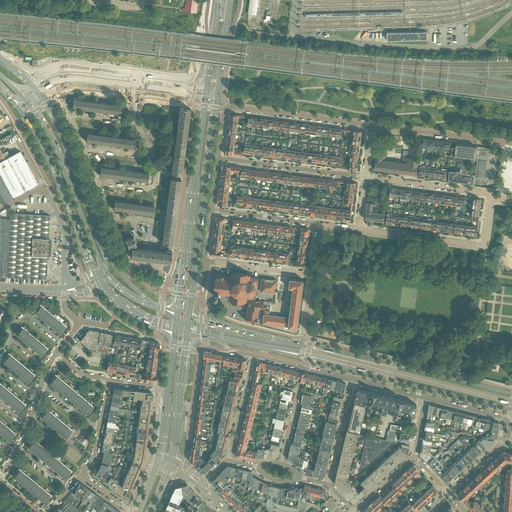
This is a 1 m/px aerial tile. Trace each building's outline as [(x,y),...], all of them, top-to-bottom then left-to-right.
[(184,11),(196,13),(197,1),(197,0),(185,0),(185,8),(184,11)] [(254,13),(254,14),(254,16),(254,18),(258,18),(259,15),(260,15),(263,16),(264,16),(267,16),(268,13),(267,13),(267,10),(268,1),(268,0),(257,0),(257,5),(257,8),(255,8),(255,10),(254,11),(254,13)] [(387,33),(387,40),(427,39),(427,32),(387,33)] [(119,115),(118,117),(121,161),(121,162),(122,164),(122,165),(124,167),(125,168),(126,169),(128,169),(130,169),(159,172),(161,172),(163,172),(164,171),(166,170),(167,169),(168,168),(169,167),(182,138),(187,128),(187,126),(188,124),(187,122),(187,120),(186,118),(185,117),(183,116),(182,115),(180,114),(129,107),(127,107),(126,108),(124,108),(122,109),(121,111),(120,112),(119,114),(119,115)] [(475,157),(476,149),(477,147),(456,144),(456,148),(452,147),(451,156),(454,156),(454,159),(465,160),(465,156),(475,157)] [(475,174),(474,183),(483,185),(483,184),(484,178),(485,169),(486,161),(487,161),(487,160),(486,160),(487,157),(487,150),(488,150),(484,150),(481,149),(480,150),(481,150),(476,149),(475,157),(477,157),(475,174)] [(0,150),(0,172),(12,196),(37,183),(20,152),(20,151),(5,159),(0,150)] [(374,169),(395,172),(396,161),(384,160),(385,155),(376,154),(376,155),(375,161),(374,169)] [(396,161),(395,172),(417,174),(419,160),(416,160),(416,158),(403,157),(402,162),(396,161)] [(474,184),(474,183),(475,174),(472,173),(472,172),(470,172),(471,167),(461,165),(460,171),(457,170),(450,169),(449,170),(448,180),(470,183),(474,184)] [(0,172),(0,203),(12,196),(0,172)] [(107,181),(106,181),(106,182),(106,183),(106,184),(110,196),(113,202),(140,270),(140,271),(141,272),(142,272),(143,273),(144,272),(145,272),(168,263),(169,262),(169,261),(170,261),(170,260),(178,197),(178,196),(177,195),(177,194),(176,194),(174,193),(111,180),(109,180),(108,180),(107,181)] [(366,208),(365,219),(368,219),(367,224),(372,225),(373,220),(382,221),(383,221),(384,222),(385,214),(385,209),(385,208),(383,208),(383,210),(382,213),(372,212),(373,211),(372,211),(373,209),(373,205),(374,205),(375,201),(375,199),(370,198),(370,200),(369,200),(369,202),(367,202),(366,206),(366,208)] [(479,210),(471,209),(469,209),(469,211),(471,211),(470,214),(472,215),(472,217),(478,218),(479,212),(478,211),(479,210)] [(0,219),(0,266),(7,266),(7,276),(46,278),(46,274),(46,267),(47,263),(47,259),(47,251),(48,242),(48,238),(48,226),(49,218),(49,216),(16,214),(12,214),(10,214),(10,220),(0,219)] [(213,290),(213,295),(218,296),(218,293),(229,295),(228,299),(231,299),(231,300),(230,303),(230,304),(231,304),(232,303),(242,305),(243,305),(244,306),(244,305),(244,304),(244,302),(244,301),(246,301),(247,301),(249,301),(248,306),(247,315),(246,315),(245,320),(251,321),(251,322),(257,322),(258,322),(258,316),(259,308),(261,308),(262,301),(258,300),(256,300),(256,296),(256,295),(256,293),(257,285),(257,283),(258,282),(258,278),(259,278),(250,277),(250,275),(248,274),(248,273),(242,272),(234,271),(234,273),(232,272),(231,277),(221,275),(220,273),(218,273),(216,274),(216,277),(215,277),(215,280),(214,287),(214,290),(213,290)] [(262,278),(260,291),(275,293),(276,280),(271,280),(271,279),(267,279),(262,278)] [(262,323),(290,327),(297,328),(304,280),(290,278),(289,287),(293,288),(289,317),(269,314),(269,311),(264,310),(262,323)] [(34,312),(41,318),(46,311),(40,306),(34,312)] [(41,318),(47,323),(53,316),(46,311),(41,318)] [(47,323),(53,328),(59,321),(53,316),(47,323)] [(59,321),(53,328),(59,333),(65,326),(59,321)] [(16,334),(22,340),(28,333),(22,328),(16,334)] [(95,349),(98,332),(89,330),(86,334),(85,333),(80,340),(88,347),(95,349)] [(96,351),(102,352),(106,333),(105,333),(100,332),(97,343),(96,351)] [(22,340),(28,345),(34,338),(28,333),(22,340)] [(106,333),(102,352),(110,354),(111,351),(108,350),(109,346),(110,346),(112,334),(110,334),(106,333)] [(112,348),(111,353),(117,354),(118,346),(120,336),(118,335),(115,335),(112,348)] [(28,345),(35,350),(40,343),(34,338),(28,345)] [(145,347),(149,348),(158,349),(159,343),(142,340),(141,346),(143,347),(145,347)] [(40,343),(35,350),(41,355),(47,348),(40,343)] [(3,361),(9,366),(15,359),(9,354),(3,361)] [(240,358),(238,367),(238,370),(240,370),(240,371),(243,372),(246,359),(240,358)] [(9,366),(15,371),(21,364),(15,359),(9,366)] [(15,371),(21,376),(27,370),(21,364),(15,371)] [(27,370),(21,376),(28,382),(34,375),(27,370)] [(50,383),(56,388),(62,381),(56,376),(50,383)] [(227,381),(229,382),(239,384),(240,379),(234,377),(227,376),(226,379),(227,380),(227,381)] [(321,389),(322,386),(324,378),(319,377),(317,388),(316,389),(315,393),(318,393),(318,391),(319,388),(321,389)] [(56,388),(62,393),(68,386),(62,381),(56,388)] [(262,383),(260,383),(253,381),(252,387),(260,389),(261,386),(262,386),(262,383)] [(330,396),(329,399),(342,402),(346,384),(342,382),(340,391),(339,391),(342,392),(341,395),(339,395),(339,394),(337,394),(337,396),(334,395),(333,397),(330,396)] [(62,393),(68,398),(74,391),(68,386),(62,393)] [(228,387),(227,393),(236,395),(237,389),(228,387)] [(259,395),(260,389),(252,387),(250,393),(251,393),(259,396),(260,395),(259,395)] [(0,396),(6,401),(12,394),(6,389),(0,396)] [(389,397),(387,396),(385,396),(378,394),(371,392),(370,393),(367,392),(357,389),(356,396),(355,400),(355,402),(354,402),(348,429),(360,432),(367,403),(368,403),(368,404),(369,404),(368,407),(368,409),(369,411),(370,411),(371,411),(372,410),(376,411),(377,408),(380,409),(380,410),(381,410),(383,411),(386,411),(387,410),(390,411),(390,414),(394,415),(393,415),(394,417),(395,417),(396,417),(396,418),(398,417),(399,411),(401,412),(404,413),(414,415),(416,404),(403,401),(404,400),(396,398),(396,399),(389,397)] [(68,398),(75,403),(80,396),(74,391),(68,398)] [(142,398),(142,400),(152,401),(153,394),(151,393),(151,392),(141,391),(140,398),(142,398)] [(259,397),(259,396),(251,393),(250,395),(249,401),(257,403),(258,397),(259,397)] [(6,401),(12,406),(18,399),(12,394),(6,401)] [(75,403),(81,408),(86,402),(80,396),(75,403)] [(18,399),(12,406),(19,411),(24,405),(18,399)] [(256,406),(257,403),(249,401),(247,407),(256,409),(257,407),(256,406)] [(86,402),(81,408),(87,414),(93,407),(86,402)] [(302,407),(313,409),(315,409),(314,410),(320,411),(320,410),(321,409),(310,406),(311,404),(310,404),(302,402),(301,405),(303,405),(303,406),(302,406),(302,407)] [(110,408),(110,409),(130,413),(131,410),(118,408),(119,406),(111,405),(110,405),(110,407),(110,408)] [(431,415),(429,422),(435,423),(436,423),(437,421),(434,421),(434,420),(432,420),(433,415),(436,416),(438,407),(433,406),(431,415)] [(442,408),(438,424),(443,425),(443,423),(441,422),(442,417),(444,418),(446,409),(442,408)] [(109,413),(117,414),(117,412),(127,414),(127,416),(127,417),(130,417),(130,413),(110,409),(110,410),(109,410),(109,412),(109,413)] [(41,416),(47,422),(53,415),(46,410),(41,416)] [(68,416),(72,420),(76,415),(71,411),(68,416)] [(460,412),(455,430),(457,430),(458,427),(459,424),(461,424),(464,414),(460,412)] [(253,420),(254,415),(246,413),(244,419),(253,421),(253,420)] [(47,422),(53,427),(59,420),(53,415),(47,422)] [(481,436),(486,419),(481,418),(479,427),(479,430),(480,430),(480,434),(478,433),(477,435),(481,436)] [(253,423),(253,421),(244,419),(244,421),(242,427),(251,429),(252,423),(253,423)] [(485,428),(488,429),(490,420),(486,419),(481,436),(483,437),(483,434),(484,434),(485,428)] [(53,427),(59,432),(65,425),(59,420),(53,427)] [(327,420),(325,427),(335,430),(337,423),(327,420)] [(0,426),(0,433),(3,435),(8,429),(2,424),(0,426)] [(65,425),(59,432),(66,437),(71,430),(65,425)] [(250,432),(251,429),(242,427),(241,433),(250,435),(251,432),(250,432)] [(325,427),(324,434),(333,437),(335,430),(325,427)] [(8,429),(3,435),(9,441),(14,434),(8,429)] [(488,429),(486,438),(493,440),(497,436),(498,431),(492,430),(488,429)] [(347,430),(346,436),(356,438),(357,435),(362,436),(363,434),(347,430)] [(401,444),(402,444),(409,446),(410,446),(411,441),(410,441),(400,439),(401,432),(389,430),(388,430),(389,430),(387,437),(386,440),(391,441),(401,444)] [(406,433),(401,432),(400,439),(410,441),(411,441),(412,434),(408,433),(408,432),(407,432),(406,432),(406,433)] [(320,437),(319,440),(321,440),(321,441),(322,441),(332,443),(333,437),(324,434),(323,437),(320,437)] [(364,466),(391,441),(386,440),(364,435),(362,444),(365,444),(364,447),(360,463),(361,463),(360,465),(364,466)] [(346,436),(344,442),(354,445),(356,438),(346,436)] [(218,443),(226,445),(227,439),(219,437),(218,440),(217,440),(216,442),(218,443)] [(481,439),(479,440),(486,446),(493,440),(486,438),(483,437),(481,438),(481,439)] [(475,438),(474,439),(483,449),(486,446),(479,440),(478,441),(476,438),(475,438)] [(248,441),(240,439),(238,445),(238,447),(246,449),(248,441)] [(464,448),(467,451),(473,458),(476,455),(464,442),(463,441),(462,440),(461,439),(460,440),(465,446),(464,448)] [(470,442),(473,445),(473,446),(479,452),(483,449),(474,439),(470,442)] [(28,447),(34,452),(39,445),(33,440),(28,447)] [(322,443),(320,448),(330,450),(332,443),(322,441),(321,441),(321,440),(319,440),(319,442),(322,443)] [(466,440),(464,442),(476,455),(479,452),(473,446),(473,445),(470,442),(469,444),(466,440)] [(344,442),(343,449),(353,452),(354,445),(344,442)] [(216,448),(216,449),(224,451),(226,445),(218,443),(216,443),(215,445),(217,446),(216,448)] [(270,446),(271,447),(273,447),(272,450),(271,450),(270,456),(272,456),(275,456),(276,456),(276,455),(277,455),(279,445),(270,443),(270,446)] [(409,446),(402,444),(402,447),(400,446),(396,450),(395,449),(393,451),(394,452),(375,470),(374,469),(371,472),(371,473),(370,474),(377,482),(408,452),(409,449),(409,446)] [(34,452),(40,457),(46,451),(39,445),(34,452)] [(192,446),(190,461),(201,457),(202,447),(192,446)] [(267,449),(266,450),(265,457),(270,456),(271,450),(272,450),(273,447),(271,447),(270,449),(267,449)] [(247,451),(245,450),(241,449),(239,457),(249,459),(251,451),(251,449),(250,448),(250,451),(248,450),(247,451)] [(293,455),(295,456),(295,452),(298,453),(299,453),(300,451),(298,450),(291,448),(290,451),(289,456),(292,457),(293,455)] [(320,448),(319,455),(329,457),(330,450),(320,448)] [(216,449),(211,453),(217,459),(218,458),(220,457),(221,456),(220,456),(224,453),(224,451),(216,449)] [(343,449),(341,456),(351,458),(353,452),(343,449)] [(459,449),(456,452),(458,454),(467,464),(470,461),(459,449)] [(459,449),(470,461),(473,458),(467,451),(466,452),(462,449),(459,449)] [(428,462),(431,466),(438,459),(436,458),(441,454),(442,455),(444,453),(439,450),(439,452),(434,457),(428,462)] [(40,457),(46,462),(52,456),(46,451),(40,457)] [(254,452),(251,451),(249,459),(255,460),(256,457),(257,451),(255,451),(254,452)] [(420,454),(428,462),(434,457),(430,453),(421,451),(420,454)] [(506,461),(511,462),(511,453),(506,453),(504,451),(505,451),(504,451),(502,453),(505,463),(506,463),(506,461)] [(208,460),(199,469),(203,474),(217,459),(211,453),(211,454),(210,454),(209,454),(210,455),(206,458),(208,460)] [(502,453),(496,458),(502,464),(503,464),(504,465),(504,464),(504,463),(505,463),(502,453)] [(190,461),(199,469),(208,460),(206,458),(210,455),(209,454),(208,455),(201,457),(190,461)] [(317,461),(327,464),(329,457),(319,455),(317,454),(315,461),(316,461),(317,461)] [(454,455),(455,457),(464,466),(467,464),(458,454),(456,455),(455,454),(454,455)] [(437,472),(441,467),(444,466),(442,464),(449,457),(448,455),(443,459),(434,469),(437,472)] [(46,462),(52,468),(58,461),(52,456),(46,462)] [(134,456),(132,460),(142,464),(143,462),(142,462),(143,461),(143,459),(134,456)] [(341,456),(339,463),(349,465),(351,458),(341,456)] [(456,461),(454,463),(460,470),(464,466),(455,457),(453,459),(456,461)] [(431,466),(434,469),(443,459),(442,458),(439,461),(438,459),(431,466)] [(496,458),(490,464),(500,475),(501,474),(497,469),(499,467),(500,468),(502,466),(501,466),(502,464),(496,458)] [(132,460),(130,465),(139,469),(140,466),(141,466),(142,464),(132,460)] [(52,468),(58,473),(64,466),(58,461),(52,468)] [(317,461),(316,468),(325,470),(327,464),(317,461)] [(448,462),(450,465),(457,473),(460,470),(454,463),(453,464),(450,461),(450,462),(449,461),(448,462)] [(100,466),(97,470),(102,474),(104,471),(108,465),(101,464),(101,463),(101,464),(100,466)] [(339,463),(338,470),(348,472),(348,470),(349,465),(339,463)] [(306,473),(313,474),(314,469),(311,468),(312,466),(307,464),(306,469),(306,473)] [(414,464),(410,468),(419,478),(421,476),(417,472),(419,470),(414,464)] [(490,464),(484,470),(490,476),(495,471),(499,476),(500,475),(490,464)] [(130,465),(128,470),(134,472),(138,474),(138,472),(139,469),(130,465)] [(447,468),(448,470),(454,476),(457,473),(450,465),(447,468)] [(64,466),(58,473),(65,478),(70,471),(64,466)] [(102,480),(109,471),(112,467),(109,466),(105,472),(104,471),(102,474),(99,478),(101,479),(102,479),(102,480)] [(222,472),(225,475),(226,474),(227,473),(229,475),(230,474),(231,467),(227,466),(222,472)] [(441,467),(437,472),(447,482),(450,479),(444,473),(442,471),(444,470),(441,467)] [(126,475),(135,478),(136,476),(137,476),(138,474),(134,472),(128,470),(125,468),(123,472),(123,473),(126,475)] [(314,469),(313,474),(321,476),(325,474),(325,470),(316,468),(315,469),(314,469)] [(410,468),(407,470),(408,472),(412,476),(414,475),(418,479),(419,478),(410,468)] [(13,477),(20,482),(25,475),(19,470),(13,477)] [(338,470),(336,476),(345,478),(346,476),(347,476),(348,472),(338,470)] [(403,474),(412,484),(414,482),(410,478),(412,476),(408,472),(407,470),(403,474)] [(448,470),(444,473),(450,479),(454,476),(448,470)] [(478,475),(484,481),(485,482),(487,480),(488,481),(491,478),(489,477),(490,476),(484,470),(478,475)] [(105,482),(106,482),(112,474),(113,474),(112,473),(109,471),(102,480),(103,480),(103,481),(104,482),(105,482)] [(107,484),(109,485),(114,478),(112,477),(114,475),(116,472),(114,471),(113,472),(113,474),(112,474),(106,482),(107,483),(107,484)] [(248,479),(250,479),(251,479),(251,476),(252,472),(248,471),(245,481),(244,486),(243,489),(245,491),(247,482),(248,482),(248,479)] [(222,472),(218,476),(223,481),(224,482),(226,480),(228,482),(230,480),(231,479),(230,479),(229,478),(229,479),(225,476),(225,475),(222,472)] [(499,481),(499,482),(511,482),(511,473),(507,473),(506,476),(505,475),(505,478),(506,478),(506,481),(499,481)] [(370,474),(364,479),(371,487),(377,482),(370,474)] [(403,474),(400,477),(405,483),(407,481),(411,485),(412,484),(403,474)] [(20,482),(26,487),(31,480),(25,475),(20,482)] [(124,480),(133,484),(134,482),(134,481),(135,478),(126,475),(124,480)] [(478,475),(472,481),(478,487),(479,486),(481,488),(483,486),(481,484),(484,481),(478,475)] [(212,483),(217,487),(223,481),(218,476),(212,481),(212,483)] [(335,482),(340,487),(347,481),(345,478),(336,476),(335,482)] [(109,485),(114,489),(118,483),(116,481),(117,479),(114,477),(114,478),(109,485)] [(400,477),(396,480),(406,490),(407,489),(403,484),(405,483),(400,477)] [(363,489),(360,492),(362,495),(371,487),(364,479),(361,482),(363,484),(362,485),(364,487),(362,488),(363,489)] [(26,487),(32,492),(37,485),(31,480),(26,487)] [(124,480),(122,484),(123,484),(131,488),(133,484),(124,480)] [(259,497),(260,494),(263,482),(259,480),(257,488),(259,489),(258,495),(255,495),(254,498),(258,501),(259,499),(259,497)] [(396,480),(393,483),(398,489),(400,487),(404,492),(406,490),(396,480)] [(217,487),(220,490),(226,484),(224,482),(223,481),(217,487)] [(220,490),(224,494),(234,484),(232,481),(227,486),(226,484),(220,490)] [(340,487),(345,493),(352,486),(347,481),(340,487)] [(472,481),(466,486),(475,496),(476,495),(474,494),(475,494),(473,492),(478,487),(472,481)] [(259,497),(259,499),(261,500),(263,494),(264,495),(265,492),(267,484),(263,482),(260,494),(259,497)] [(427,482),(425,484),(434,494),(438,490),(432,485),(431,486),(427,482)] [(485,492),(484,493),(485,495),(487,495),(497,485),(497,483),(496,482),(495,483),(493,485),(486,491),(485,492)] [(70,494),(75,497),(84,485),(80,483),(75,489),(77,491),(74,494),(71,492),(70,494)] [(394,487),(392,489),(397,494),(399,493),(402,496),(404,495),(398,489),(393,483),(392,485),(394,487)] [(122,486),(119,492),(125,497),(127,495),(128,496),(131,488),(123,484),(122,484),(122,486)] [(183,485),(181,486),(183,496),(184,495),(188,499),(191,495),(190,494),(194,491),(187,484),(183,485)] [(224,494),(228,498),(234,492),(232,490),(236,485),(234,484),(224,494)] [(427,489),(426,491),(431,497),(434,494),(425,484),(423,485),(427,489)] [(32,492),(38,497),(44,491),(37,485),(32,492)] [(81,493),(82,494),(87,488),(84,485),(75,497),(72,501),(74,502),(78,497),(81,493)] [(176,487),(172,495),(176,497),(176,498),(180,500),(182,496),(183,496),(181,486),(180,486),(179,486),(176,487)] [(279,488),(271,486),(268,496),(273,497),(277,498),(277,499),(277,498),(279,488)] [(345,493),(349,498),(357,491),(352,486),(345,493)] [(466,486),(462,490),(468,496),(471,494),(474,497),(475,496),(466,486)] [(81,500),(83,501),(90,490),(87,488),(82,494),(84,496),(81,500)] [(388,488),(386,490),(397,501),(399,499),(395,496),(397,494),(392,489),(390,491),(388,488)] [(420,488),(418,490),(427,500),(431,497),(426,491),(424,493),(420,488)] [(87,498),(89,499),(94,493),(90,490),(83,501),(80,504),(82,506),(87,498)] [(228,498),(232,502),(241,492),(239,490),(236,494),(234,492),(228,498)] [(387,493),(385,495),(390,501),(392,499),(395,503),(397,501),(386,490),(385,491),(387,493)] [(420,496),(419,498),(424,503),(427,500),(418,490),(416,491),(420,496)] [(457,494),(472,510),(478,504),(475,500),(476,499),(476,500),(478,498),(477,497),(474,498),(471,501),(471,500),(470,501),(467,497),(468,496),(462,490),(457,494)] [(44,491),(38,497),(44,502),(50,496),(44,491)] [(185,505),(191,500),(197,494),(194,491),(190,494),(191,495),(188,499),(184,502),(185,505)] [(357,491),(349,498),(354,503),(362,495),(360,492),(358,493),(357,491)] [(232,502),(236,506),(242,500),(239,498),(243,494),(241,492),(232,502)] [(84,511),(85,511),(90,506),(97,495),(94,493),(89,499),(91,501),(83,511),(84,511)] [(70,504),(72,501),(75,497),(70,494),(65,500),(70,504)] [(189,504),(190,506),(200,497),(197,494),(191,500),(192,501),(189,504)] [(381,494),(379,496),(385,502),(389,506),(390,508),(392,506),(388,502),(390,501),(385,495),(383,497),(381,494)] [(502,503),(502,504),(511,504),(511,494),(503,494),(503,495),(505,495),(505,503),(502,503)] [(94,503),(96,505),(101,498),(97,495),(90,506),(92,507),(94,503)] [(413,495),(411,496),(420,506),(424,503),(419,498),(417,499),(413,495)] [(484,495),(483,496),(482,497),(484,499),(491,507),(493,506),(493,504),(484,495)] [(322,505),(322,506),(324,505),(325,507),(327,505),(334,499),(332,497),(330,496),(322,503),(322,505)] [(379,496),(376,499),(381,505),(383,503),(387,508),(389,506),(385,502),(379,496)] [(414,502),(412,504),(417,509),(420,506),(411,496),(410,498),(414,502)] [(195,504),(197,506),(203,500),(200,497),(190,506),(192,508),(195,504)] [(239,510),(249,500),(250,499),(248,497),(244,502),(242,500),(236,506),(239,510)] [(91,511),(92,511),(95,511),(97,511),(104,500),(101,498),(96,505),(91,511)] [(265,507),(265,508),(269,511),(274,511),(273,511),(274,508),(275,500),(274,500),(268,498),(267,503),(265,507)] [(408,503),(406,505),(411,510),(413,508),(416,511),(417,509),(412,504),(407,498),(405,499),(408,503)] [(170,499),(169,503),(180,508),(183,509),(184,507),(181,506),(177,504),(178,502),(170,499)] [(334,499),(327,505),(325,507),(323,509),(324,511),(326,510),(329,507),(331,509),(337,503),(337,502),(336,501),(335,501),(334,499)] [(372,502),(381,511),(382,511),(384,511),(379,506),(381,505),(376,499),(373,502),(372,502)] [(76,511),(79,510),(70,504),(65,500),(63,503),(64,504),(59,509),(63,511),(76,511)] [(95,511),(97,511),(98,511),(101,511),(106,506),(108,503),(104,500),(97,511),(95,511)] [(195,511),(196,511),(206,503),(203,500),(197,506),(198,507),(195,511)] [(249,500),(239,510),(241,511),(244,511),(251,505),(249,503),(251,502),(249,500)] [(369,505),(369,506),(374,511),(376,510),(378,511),(381,511),(372,502),(369,505)] [(113,511),(112,511),(120,511),(108,503),(106,506),(107,506),(104,510),(105,510),(106,511),(108,509),(109,508),(113,511)] [(202,511),(209,506),(206,503),(196,511),(202,511)] [(335,511),(341,507),(341,506),(340,505),(339,505),(337,503),(331,509),(327,511),(331,511),(333,511),(335,511)] [(401,503),(400,504),(406,511),(409,511),(410,511),(411,510),(406,505),(405,506),(401,503)] [(472,510),(474,511),(481,511),(484,510),(481,507),(483,505),(481,503),(479,505),(478,504),(472,510)]
